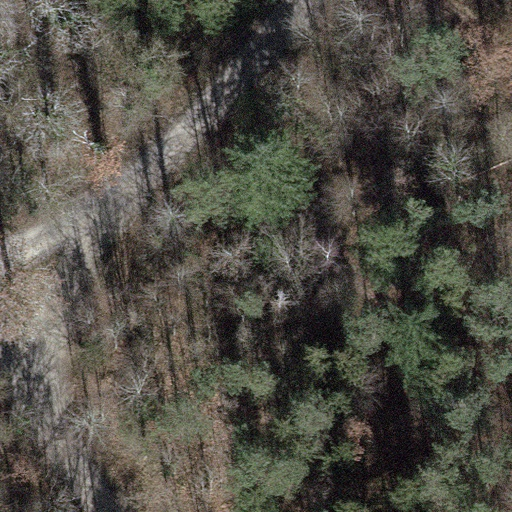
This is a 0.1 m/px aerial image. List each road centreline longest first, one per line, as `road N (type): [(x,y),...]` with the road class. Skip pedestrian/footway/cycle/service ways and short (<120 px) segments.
road 1 (track): [(14,342),(307,0)]
road 2 (track): [(0,338),(14,342),(123,511)]
